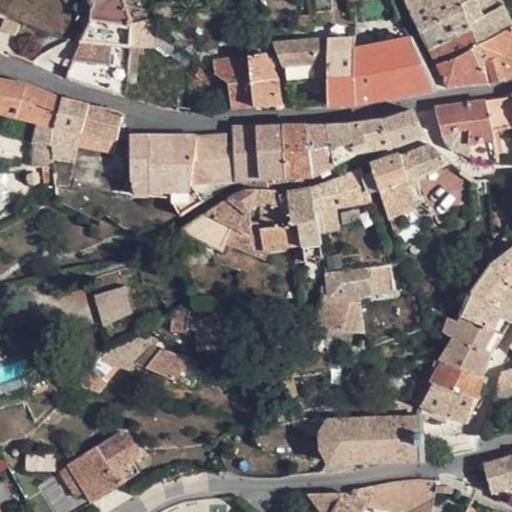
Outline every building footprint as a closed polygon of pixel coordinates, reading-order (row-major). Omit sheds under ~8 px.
[(96,17),(132,22),(123,0),(90,0),(96,7),(96,17)] [(466,10),(462,2),(461,0),(414,0),(407,3),(422,32),(466,10)] [(511,13),(505,0),(465,0),(462,2),(466,10),(474,28),(482,44),(495,38),(511,26),(511,13)] [(474,28),(466,10),(422,32),(432,50),(474,28)] [(22,22),(0,13),(0,51),(9,55),(22,22)] [(310,27),(310,14),(297,15),(298,27),(310,27)] [(131,45),(132,22),(96,17),(74,61),(112,65),(112,42),(131,45)] [(132,22),(131,45),(170,44),(175,44),(159,34),(155,17),(153,18),(132,22)] [(511,26),(495,38),(482,44),(475,48),(490,83),(511,75),(511,26)] [(475,48),(482,44),(474,28),(432,50),(439,64),(449,88),(472,84),(490,83),(475,48)] [(283,65),(329,61),(357,58),(357,49),(357,36),(329,38),(274,44),(283,65)] [(412,38),(384,44),(393,97),(437,89),(412,38)] [(381,99),(393,97),(384,44),(357,49),(357,58),(358,104),(381,99)] [(249,54),(256,106),(283,106),(283,101),(279,78),(266,52),(261,53),(249,54)] [(232,109),(256,106),(249,54),(213,60),(216,73),(229,83),(232,109)] [(358,104),(357,58),(329,61),(329,80),(329,104),(337,104),(358,104)] [(211,70),(196,59),(195,61),(189,70),(203,80),(209,72),(211,70)] [(329,80),(329,61),(283,65),(289,76),(290,83),(329,80)] [(126,89),(71,69),(67,77),(125,98),(126,89)] [(54,166),(52,158),(52,146),(56,126),(62,100),(26,84),(0,79),(0,110),(18,116),(37,120),(33,143),(32,166),(43,165),(44,182),(56,181),(54,166)] [(494,131),(511,127),(511,93),(506,98),(487,100),(494,131)] [(83,132),(89,106),(62,100),(56,126),(79,131),(83,132)] [(494,131),(487,100),(448,106),(436,107),(443,136),(449,145),(453,148),(480,159),(500,162),(496,139),(494,131)] [(89,106),(83,132),(118,139),(118,138),(123,114),(89,106)] [(399,115),(384,120),(394,145),(425,134),(414,110),(399,115)] [(341,125),(328,125),(335,164),(353,154),(370,149),(394,145),(384,120),(353,124),(341,125)] [(322,126),(308,126),(314,175),(335,164),(328,125),(322,126)] [(78,146),(79,131),(56,126),(52,146),(52,158),(76,162),(78,146)] [(283,127),(287,176),(314,175),(308,126),(293,126),(283,127)] [(261,177),(287,176),(283,127),(264,127),(258,128),(261,177)] [(236,180),(261,177),(258,128),(234,129),(234,135),(236,180)] [(83,132),(79,131),(78,146),(116,152),(118,139),(83,132)] [(228,136),(197,137),(192,183),(193,183),(229,181),(228,136)] [(205,201),(193,183),(192,183),(197,137),(159,137),(131,137),(132,177),(133,184),(136,194),(152,194),(171,199),(181,216),(205,201)] [(401,154),(410,179),(413,188),(419,186),(416,178),(436,169),(442,165),(450,161),(443,155),(430,142),(401,154)] [(372,164),(381,191),(410,179),(401,154),(372,164)] [(314,189),(317,212),(334,209),(373,201),(362,169),(314,189)] [(410,179),(381,191),(390,218),(419,203),(413,188),(410,179)] [(487,179),(474,179),(475,193),(487,193),(487,179)] [(321,233),(317,212),(314,189),(280,191),(282,206),(284,226),(298,224),(301,246),(301,248),(322,245),(323,245),(321,233)] [(244,191),(229,198),(249,215),(251,215),(260,190),(244,191)] [(280,191),(265,191),(262,205),(282,206),(280,191)] [(252,220),(251,215),(249,215),(229,198),(180,230),(222,250),(226,243),(233,228),(252,237),(253,233),(252,220)] [(284,226),(282,206),(262,205),(260,205),(260,222),(260,228),(265,252),(301,246),(298,224),(284,226)] [(338,229),(334,209),(317,212),(321,233),(338,229)] [(260,222),(252,220),(253,233),(252,237),(233,228),(226,243),(268,260),(265,252),(260,228),(260,222)] [(511,230),(493,244),(494,246),(502,255),(511,247),(511,230)] [(324,258),(322,245),(301,248),(303,260),(324,258)] [(502,255),(494,246),(482,257),(492,265),(497,259),(502,255)] [(462,317),(503,334),(511,322),(511,319),(511,247),(502,255),(497,259),(492,265),(472,292),(465,308),(462,317)] [(181,262),(174,250),(154,260),(160,273),(181,262)] [(324,273),(327,296),(330,298),(338,298),(351,302),(361,301),(361,297),(394,293),(390,264),(325,272),(324,273)] [(132,312),(125,285),(95,294),(106,325),(132,312)] [(455,302),(465,308),(472,292),(463,287),(460,292),(455,302)] [(314,318),(333,326),(345,330),(366,331),(361,301),(351,302),(338,298),(330,298),(327,296),(322,294),(318,308),(314,318)] [(231,311),(177,308),(175,316),(172,316),(171,329),(186,331),(187,328),(198,329),(198,334),(219,335),(224,336),(224,338),(238,339),(238,331),(229,330),(231,311)] [(503,334),(462,317),(460,321),(450,318),(445,333),(455,336),(455,339),(441,360),(485,375),(492,353),(503,334)] [(329,339),(333,326),(314,318),(309,332),(329,339)] [(219,335),(198,334),(197,348),(218,349),(219,335)] [(191,359),(152,344),(137,363),(174,379),(191,359)] [(117,358),(107,349),(91,366),(102,377),(117,358)] [(436,377),(434,380),(477,396),(485,375),(441,360),(439,359),(435,366),(440,368),(436,377)] [(511,367),(500,372),(497,386),(511,382),(511,367)] [(414,403),(422,405),(434,380),(428,375),(414,403)] [(469,422),(477,396),(434,380),(422,405),(469,422)] [(301,430),(322,431),(329,420),(329,415),(302,418),(301,430)] [(422,416),(329,420),(322,431),(323,448),(332,462),(425,459),(422,416)] [(129,434),(123,431),(69,465),(93,502),(140,471),(132,457),(140,451),(129,434)] [(511,452),(511,454),(510,457),(485,465),(492,491),(492,492),(499,490),(511,485),(511,452)] [(433,511),(437,481),(430,480),(410,480),(376,484),(365,506),(394,510),(409,511),(433,511)] [(361,511),(365,506),(376,484),(358,488),(351,496),(344,493),(314,491),(311,493),(309,493),(320,509),(321,511),(361,511)] [(511,485),(499,490),(502,494),(506,497),(509,497),(511,497),(511,496),(511,485)]
